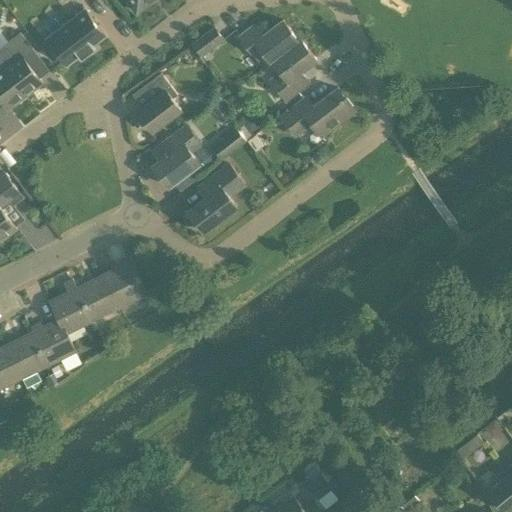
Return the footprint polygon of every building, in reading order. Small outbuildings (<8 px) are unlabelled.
[(127,0),(137,13),(151,3),(154,0),(127,0)] [(47,39),(67,65),(80,55),(82,58),(95,49),(93,46),(105,36),(85,10),(47,39)] [(259,47),(271,64),(301,41),(301,40),(299,42),(284,21),(264,36),(256,26),(240,38),(251,53),(259,47)] [(192,43),(201,56),(224,39),(214,26),(192,43)] [(3,67),(26,97),(44,84),(25,60),(36,52),(21,33),(0,49),(0,61),(4,66),(3,67)] [(296,77),(317,62),(301,41),(271,64),(273,63),(282,74),(271,82),(286,102),(304,88),(296,77)] [(0,98),(9,110),(26,97),(3,67),(0,69),(0,98)] [(153,133),(181,111),(173,100),(178,96),(160,72),(149,81),(160,95),(137,112),(153,133)] [(321,138),(353,114),(344,102),(346,100),(338,90),(313,108),(305,98),(280,117),(296,138),(312,126),(321,138)] [(190,152),(200,144),(187,127),(170,139),(177,149),(153,167),(168,187),(174,183),(192,170),(199,164),(190,152)] [(212,145),(222,158),(245,141),(235,128),(212,145)] [(228,198),(244,186),(229,165),(204,185),(212,195),(188,213),(203,233),(237,208),(228,198)] [(192,170),(174,183),(180,191),(198,177),(192,170)] [(0,179),(0,242),(17,229),(1,208),(20,194),(6,175),(0,179)] [(121,307),(147,294),(131,261),(104,274),(121,307)] [(121,307),(104,274),(77,288),(94,321),(121,307)] [(94,321),(77,288),(50,301),(58,319),(59,319),(66,334),(67,334),(94,321)] [(32,332),(48,366),(76,352),(67,334),(66,334),(59,319),(58,319),(32,332)] [(48,366),(32,332),(5,346),(21,379),(48,366)] [(0,348),(0,389),(21,379),(5,346),(0,348)] [(511,476),(505,468),(498,474),(501,479),(489,489),(505,510),(511,504),(511,476)] [(264,511),(262,509),(257,511),(307,511),(293,494),(270,511),(264,511)]
